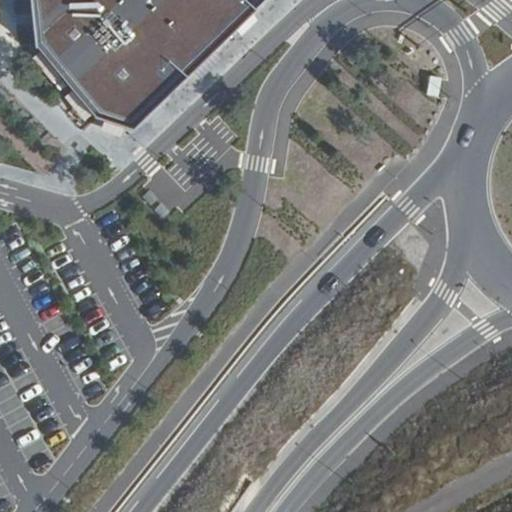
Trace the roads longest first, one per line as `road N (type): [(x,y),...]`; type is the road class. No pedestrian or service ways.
road 1 (trunk): [(462,153),(344,266),(141,511)]
road 2 (unclassified): [(470,232),(445,292),(254,511)]
road 3 (unclassified): [(284,511),(407,384),(511,314)]
